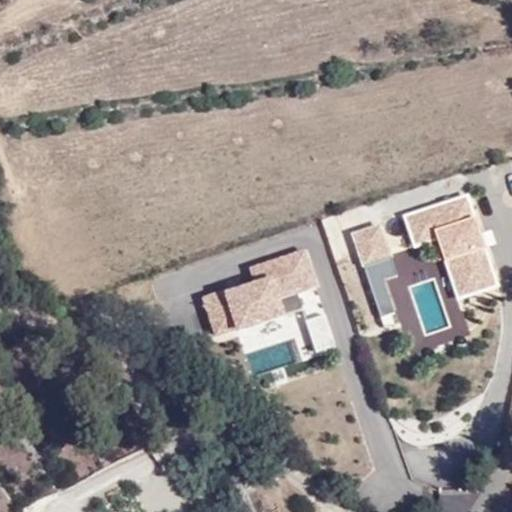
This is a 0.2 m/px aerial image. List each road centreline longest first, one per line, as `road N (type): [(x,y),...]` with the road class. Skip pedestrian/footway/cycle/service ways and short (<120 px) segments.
road 1 (unclassified): [(335,511),(32,306),(0,307)]
road 2 (unknown): [(365,390),(346,290),(320,222),(309,216),(231,228),(166,284)]
road 3 (unknown): [(365,390),(400,486),(480,496),(462,511)]
